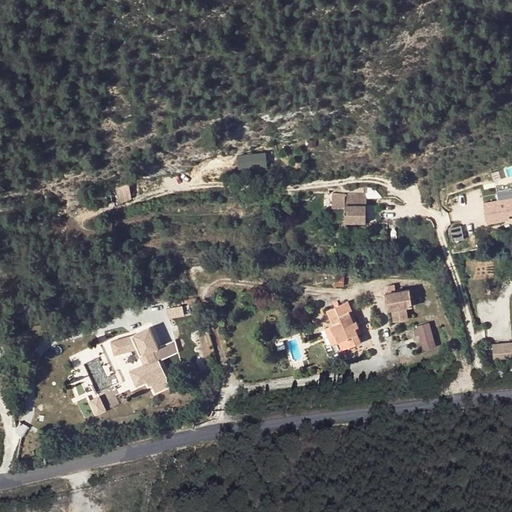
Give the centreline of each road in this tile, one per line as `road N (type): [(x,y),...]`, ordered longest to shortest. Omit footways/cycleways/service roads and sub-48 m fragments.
road 1 (tertiary): [(0,480),(283,422),(511,391)]
road 2 (unknown): [(219,434),(225,382),(206,286),(223,279),(318,291)]
